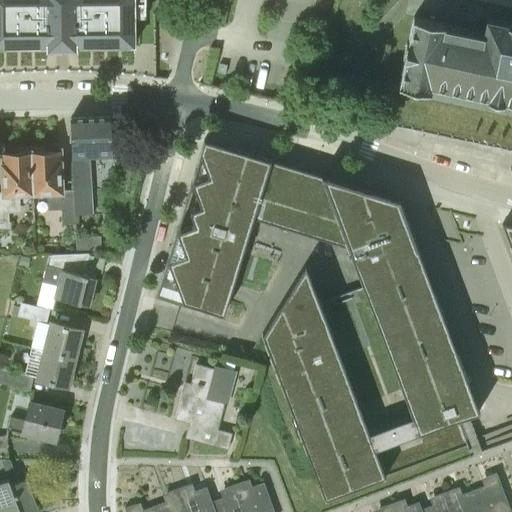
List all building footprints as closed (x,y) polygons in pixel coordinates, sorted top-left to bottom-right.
[(0,0),(0,45),(47,45),(47,48),(76,48),(76,44),(134,44),(133,16),(144,17),(143,0),(0,0)] [(511,23),(488,18),(484,33),(445,25),(445,24),(414,17),(408,42),(407,42),(403,58),(405,59),(399,85),(431,91),(432,86),(488,98),(488,99),(503,103),(504,101),(511,102),(511,23)] [(111,116),(71,117),(72,155),(74,185),(74,190),(75,214),(78,214),(93,211),(91,183),(90,156),(112,155),(112,136),(111,117),(111,116)] [(184,300),(223,312),(253,215),(346,244),(365,289),(322,306),(305,261),(264,335),(327,501),(471,446),(459,416),(481,408),(400,197),(219,141),(209,174),(193,180),(202,204),(190,208),(195,223),(178,229),(187,252),(169,259),(184,300)] [(60,150),(31,152),(33,193),(49,193),(50,208),(61,207),(62,224),(75,223),(75,214),(74,190),(62,190),(60,150)] [(4,195),(0,194),(0,226),(9,226),(8,212),(8,210),(17,209),(17,194),(33,193),(31,152),(3,153),(4,195)] [(511,225),(502,224),(511,249),(511,225)] [(100,235),(75,236),(76,253),(89,253),(101,252),(100,235)] [(47,266),(43,281),(58,284),(55,297),(88,305),(95,277),(90,276),(84,274),(89,253),(76,253),(53,254),(49,267),(47,266)] [(30,258),(22,256),(20,264),(28,266),(30,258)] [(20,306),(18,316),(47,323),(50,309),(21,302),(20,306)] [(75,358),(82,329),(51,322),(44,350),(75,358)] [(68,386),(75,358),(44,350),(38,379),(68,386)] [(224,359),(222,366),(234,369),(235,362),(224,359)] [(182,390),(175,419),(189,422),(185,437),(228,449),(232,433),(218,429),(234,369),(222,366),(215,364),(214,368),(196,363),(188,392),(182,390)] [(0,367),(0,383),(30,390),(34,376),(0,367)] [(55,440),(63,410),(31,402),(26,420),(11,416),(8,429),(55,440)] [(482,511),(511,511),(496,472),(486,476),(489,484),(474,489),(482,511)] [(0,511),(24,511),(37,508),(26,479),(11,484),(9,478),(0,481),(0,511)] [(244,511),(275,511),(264,482),(248,488),(245,480),(234,484),(244,511)] [(216,511),(212,501),(206,486),(190,492),(187,484),(177,488),(185,511),(216,511)] [(216,511),(244,511),(234,484),(224,487),(227,495),(212,501),(216,511)] [(155,511),(185,511),(177,488),(167,491),(170,499),(154,505),(155,511)] [(482,511),(474,489),(457,496),(454,488),(445,491),(452,511),(482,511)] [(423,511),(452,511),(445,491),(434,495),(437,503),(422,509),(423,511)] [(423,511),(422,509),(419,501),(403,507),(400,499),(390,503),(392,511),(423,511)] [(155,511),(154,505),(139,511),(136,503),(125,507),(126,511),(155,511)] [(392,511),(390,503),(380,507),(381,511),(392,511)]
